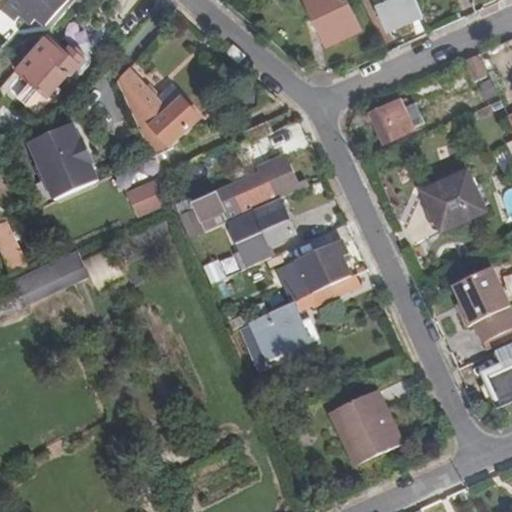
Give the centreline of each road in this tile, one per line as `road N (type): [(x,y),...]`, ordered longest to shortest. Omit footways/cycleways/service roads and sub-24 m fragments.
road 1 (residential): [(314,109),(470,460)]
road 2 (residential): [(314,109),(511,19)]
road 3 (residential): [(189,0),(314,109)]
road 4 (residential): [(470,460),(355,511)]
